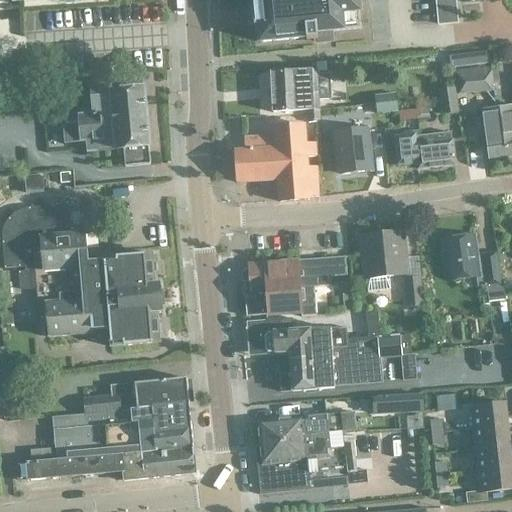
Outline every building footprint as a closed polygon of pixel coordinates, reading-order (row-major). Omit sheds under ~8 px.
[(358,0),(255,0),(255,2),(252,2),(252,4),(246,5),(248,26),(254,25),(254,28),(258,27),(259,43),(306,38),(306,41),(316,40),(316,43),(331,41),(330,32),(361,29),(359,13),(360,13),(358,0)] [(455,0),(435,0),(438,24),(458,22),(455,0)] [(491,69),(484,70),(486,92),(487,93),(493,92),(491,69)] [(270,73),(270,75),(267,79),(267,87),(271,90),(272,113),(307,111),(308,124),(319,123),(316,70),(270,73)] [(486,92),(484,70),(456,73),(458,96),(487,93),(486,92)] [(59,116),(62,147),(85,145),(86,154),(123,151),(125,169),(150,167),(143,91),(136,91),(136,83),(91,87),(92,108),(87,109),(88,114),(71,115),(70,105),(60,106),(61,116),(59,116)] [(454,88),(438,90),(442,113),(458,111),(454,88)] [(351,98),(350,99),(351,119),(383,117),(379,92),(351,98)] [(499,108),(505,158),(511,156),(511,106),(499,108)] [(499,108),(482,110),(488,160),(505,158),(499,108)] [(424,110),(397,113),(398,122),(425,120),(424,110)] [(279,202),(310,200),(310,198),(318,198),(316,167),(306,167),(306,158),(315,157),(314,144),(305,145),(303,127),(274,129),(274,136),(243,138),(243,153),(235,153),(237,183),(277,180),(279,202)] [(340,175),(372,172),(367,130),(335,133),(340,175)] [(414,138),(417,164),(418,170),(454,166),(451,141),(449,133),(414,138)] [(414,138),(413,135),(393,138),(396,166),(417,164),(414,138)] [(70,173),(60,174),(60,184),(71,183),(70,173)] [(2,233),(1,242),(4,271),(24,269),(25,278),(19,278),(21,296),(38,294),(39,307),(45,307),(48,339),(94,335),(93,331),(110,329),(112,349),(160,344),(157,314),(162,313),(160,286),(155,287),(152,256),(104,260),(104,264),(88,266),(86,235),(65,237),(64,230),(69,229),(67,206),(29,209),(20,212),(12,217),(5,224),(2,233)] [(361,237),(365,280),(407,276),(403,233),(361,237)] [(497,253),(475,256),(473,238),(442,242),(447,281),(475,278),(477,288),(486,287),(488,304),(503,302),(497,253)] [(241,295),(243,295),(245,317),(300,312),(300,317),(315,316),(312,287),(330,286),(329,277),(346,276),(345,258),(247,265),(247,269),(249,271),(242,279),(243,287),(241,287),(241,295)] [(0,310),(11,309),(9,273),(0,273),(0,310)] [(423,307),(420,278),(406,279),(403,279),(406,309),(422,307),(423,307)] [(368,341),(378,340),(380,340),(377,312),(365,314),(368,341)] [(480,359),(503,359),(502,323),(479,324),(480,359)] [(346,348),(345,343),(344,330),(338,330),(338,328),(250,335),(251,355),(269,354),(270,356),(290,354),(330,351),(330,350),(346,348)] [(409,337),(380,340),(378,340),(380,360),(411,357),(409,337)] [(382,384),(380,360),(378,340),(368,341),(345,343),(346,348),(330,350),(330,351),(290,354),(291,376),(280,377),(282,394),(332,390),(337,388),(382,384)] [(283,377),(282,359),(273,359),(274,377),(283,377)] [(83,399),(84,415),(159,408),(188,405),(186,380),(110,387),(111,397),(83,399)] [(3,397),(4,419),(34,418),(33,395),(3,397)] [(373,416),(418,414),(418,397),(372,399),(373,416)] [(471,408),(472,429),(508,426),(506,404),(471,408)] [(190,427),(188,405),(159,408),(84,415),(84,416),(51,419),(53,440),(147,432),(190,427)] [(258,423),(260,440),(317,434),(316,429),(315,417),(258,423)] [(431,434),(443,433),(441,420),(430,421),(431,434)] [(341,426),(316,429),(317,434),(260,440),(260,443),(254,443),(259,496),(311,491),(310,484),(346,481),(341,426)] [(474,451),(509,448),(508,426),(472,429),(474,451)] [(101,459),(112,457),(192,449),(190,427),(147,432),(53,440),(54,450),(30,452),(31,464),(26,464),(26,465),(101,459)] [(443,433),(431,434),(432,447),(444,446),(443,433)] [(474,451),(476,472),(511,469),(509,448),(474,451)] [(192,449),(112,457),(113,474),(120,473),(121,482),(195,475),(192,449)] [(113,474),(112,457),(101,459),(26,465),(27,482),(113,474)] [(435,477),(447,475),(445,463),(434,464),(435,477)] [(511,477),(511,469),(476,472),(478,494),(511,491),(511,477)] [(346,474),(346,481),(347,486),(367,484),(365,472),(346,474)] [(447,475),(435,477),(436,489),(448,488),(447,475)]
